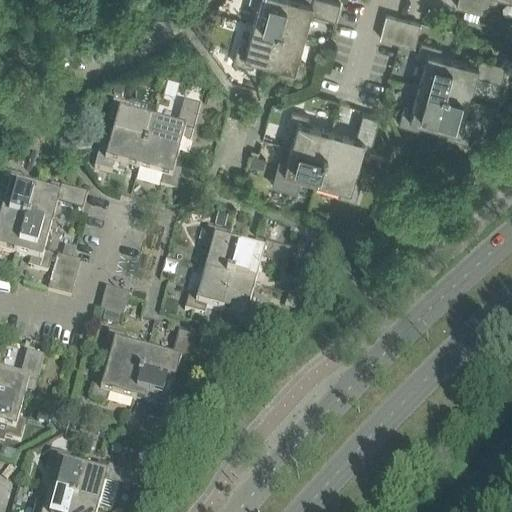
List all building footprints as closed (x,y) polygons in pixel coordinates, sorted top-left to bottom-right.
[(250,0),(249,5),(258,7),(253,24),(265,28),(278,31),(286,0),(250,0)] [(335,21),(339,4),(325,0),(301,0),(301,1),(297,0),(286,0),(278,31),(292,35),(303,38),(310,14),(335,21)] [(479,13),(482,2),(474,0),(458,0),(456,7),(479,13)] [(390,41),(396,18),(386,15),(380,38),(390,41)] [(401,44),(408,21),(396,18),(390,41),(401,44)] [(419,24),(408,21),(401,44),(413,47),(419,24)] [(278,31),(265,28),(253,24),(246,48),(238,46),(234,63),(253,69),(255,61),(269,65),(278,31)] [(303,38),(292,35),(278,31),(269,65),(283,69),(281,76),(301,82),(305,65),(296,62),(303,38)] [(439,56),(441,49),(421,43),(416,60),(424,62),(418,86),(426,88),(443,93),(452,60),(439,56)] [(500,83),(504,66),(468,56),(466,64),(452,60),(443,93),(457,97),(469,100),(475,76),(500,83)] [(443,93),(426,88),(418,86),(411,111),(403,109),(398,125),(415,129),(417,122),(434,127),(443,93)] [(113,97),(121,99),(123,90),(116,88),(113,97)] [(469,100),(457,97),(443,93),(434,127),(447,131),(445,138),(466,143),(470,127),(462,125),(469,100)] [(128,116),(130,109),(113,104),(108,123),(115,125),(111,138),(121,141),(145,148),(152,123),(128,116)] [(190,146),(200,109),(183,105),(176,130),(152,123),(145,148),(169,154),(179,157),(183,144),(190,146)] [(350,109),(339,106),(337,116),(347,119),(350,109)] [(308,116),(303,115),(292,111),(289,125),(287,132),(295,134),(291,148),(300,150),(324,157),(331,132),(306,125),(308,116)] [(369,154),(379,118),(362,114),(355,138),(331,132),(324,157),(348,164),(357,166),(361,153),(369,154)] [(471,145),(477,152),(488,142),(482,135),(471,145)] [(145,148),(121,141),(111,138),(107,152),(100,150),(95,170),(111,174),(114,166),(138,173),(145,148)] [(179,157),(169,154),(145,148),(138,173),(162,180),(160,188),(176,192),(182,173),(175,171),(179,157)] [(324,157),(300,150),(291,148),(287,161),(279,159),(274,178),(290,183),(292,175),(318,182),(324,157)] [(250,155),(248,165),(255,167),(263,169),(265,159),(258,157),(250,155)] [(357,166),(348,164),(324,157),(318,182),(341,189),(339,197),(356,202),(361,182),(353,180),(357,166)] [(21,186),(23,179),(3,173),(0,184),(0,190),(7,192),(0,215),(0,216),(12,220),(25,223),(34,190),(21,186)] [(82,213),(86,196),(50,186),(48,194),(34,190),(25,223),(39,227),(51,231),(57,206),(82,213)] [(25,223),(12,220),(0,216),(0,260),(0,261),(2,253),(16,257),(25,223)] [(224,231),(227,220),(218,217),(215,229),(224,231)] [(51,231),(39,227),(25,223),(16,257),(30,261),(28,269),(48,274),(52,257),(44,255),(51,231)] [(225,243),(227,236),(208,230),(203,247),(211,249),(205,274),(216,277),(230,281),(239,246),(225,243)] [(287,270),(291,254),(255,243),(253,250),(239,246),(230,281),(243,284),(255,288),(262,263),(287,270)] [(67,252),(65,260),(75,263),(77,255),(67,252)] [(77,277),(80,265),(58,259),(54,270),(77,277)] [(74,288),(77,277),(54,270),(51,281),(74,288)] [(230,281),(216,277),(205,274),(198,298),(190,296),(185,312),(205,318),(207,310),(221,314),(230,281)] [(71,299),(74,288),(51,281),(48,293),(71,299)] [(255,288),(243,284),(230,281),(221,314),(234,318),(232,326),(252,331),(257,315),(249,312),(255,288)] [(129,298),(111,293),(106,291),(103,303),(126,309),(127,303),(129,298)] [(123,320),(126,309),(103,303),(100,314),(104,315),(117,319),(118,319),(123,320)] [(104,315),(102,323),(116,327),(118,319),(117,319),(104,315)] [(123,347),(125,339),(109,334),(103,354),(110,356),(106,371),(116,373),(140,380),(147,354),(123,347)] [(185,377),(195,341),(179,336),(172,361),(147,354),(140,380),(165,387),(173,389),(177,374),(185,377)] [(243,337),(240,349),(255,354),(259,342),(243,337)] [(33,396),(43,360),(27,356),(20,380),(0,375),(0,402),(13,406),(22,408),(26,394),(33,396)] [(140,380),(116,373),(106,371),(103,383),(96,381),(90,402),(107,406),(109,399),(133,405),(140,380)] [(173,389),(165,387),(140,380),(133,405),(158,412),(156,420),(172,424),(178,404),(169,401),(173,389)] [(22,408),(13,406),(0,402),(0,429),(6,431),(4,439),(20,444),(26,424),(18,422),(22,408)] [(191,425),(200,427),(202,428),(203,423),(207,410),(196,407),(191,425)] [(38,424),(48,427),(51,417),(41,415),(38,424)] [(68,466),(70,458),(51,453),(46,469),(55,472),(48,497),(59,500),(73,504),(82,470),(68,466)] [(130,493),(134,476),(98,466),(96,473),(82,470),(73,504),(86,507),(98,510),(105,486),(130,493)] [(147,502),(149,497),(137,493),(135,499),(147,502)] [(70,511),(73,504),(59,500),(48,497),(43,511),(70,511)]
